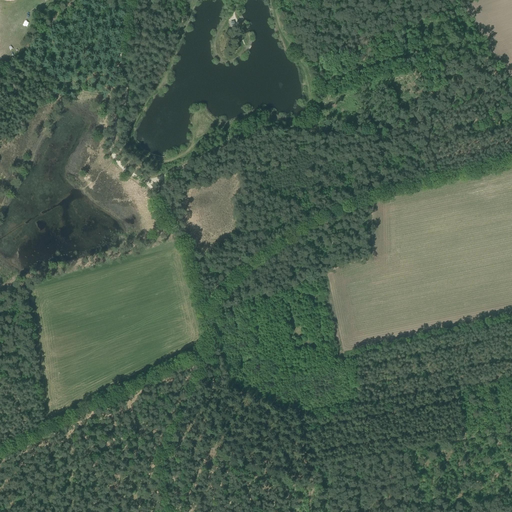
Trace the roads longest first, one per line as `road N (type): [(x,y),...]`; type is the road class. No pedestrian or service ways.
road 1 (track): [(511,428),(466,383),(301,411),(224,388)]
road 2 (track): [(440,175),(368,194),(309,222),(213,296),(207,318)]
road 3 (track): [(155,180),(256,132),(377,133),(416,122)]
road 4 (track): [(511,431),(304,470),(301,411)]
road 5 (track): [(213,346),(0,449)]
road 6 (track): [(416,122),(508,89),(505,103),(435,159)]
road 7 (track): [(155,180),(136,176),(110,148),(125,102),(125,21)]
road 8 (track): [(207,318),(189,246),(162,208),(155,180)]
road 9 (track): [(169,439),(306,488)]
